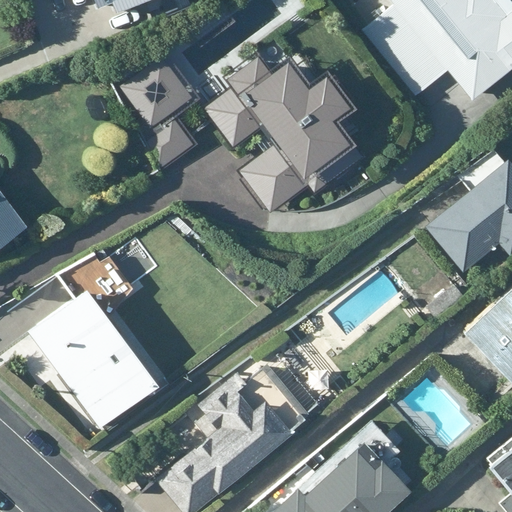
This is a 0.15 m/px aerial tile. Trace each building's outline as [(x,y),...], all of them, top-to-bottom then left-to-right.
[(93,0),(96,7),(111,1),(116,12),(145,0),(93,0)] [(447,70),(471,100),(511,66),(511,2),(510,0),(391,0),(394,3),(361,30),(415,96),(447,70)] [(238,171),(270,214),(308,186),(313,193),(363,156),(357,149),(361,146),(342,120),(362,105),(332,65),(316,77),(305,63),(301,66),(289,49),(267,66),(258,54),(225,79),(231,86),(203,108),(232,146),(253,130),(267,149),(238,171)] [(119,86),(150,127),(191,96),(160,55),(119,86)] [(160,168),(193,143),(175,120),(147,141),(160,168)] [(425,225),(462,271),(498,242),(509,255),(511,252),(511,162),(507,156),(425,225)] [(0,244),(27,225),(0,188),(0,244)] [(511,284),(463,331),(511,383),(511,284)] [(27,330),(99,427),(158,383),(86,286),(27,330)] [(154,478),(182,511),(194,511),(295,429),(294,427),(310,414),(266,362),(245,380),(237,370),(196,404),(216,427),(154,478)] [(385,511),(410,489),(385,463),(399,449),(370,419),(312,472),(275,503),(277,505),(269,511),(385,511)] [(511,511),(511,444),(488,464),(510,492),(498,502),(506,511),(511,511)]
